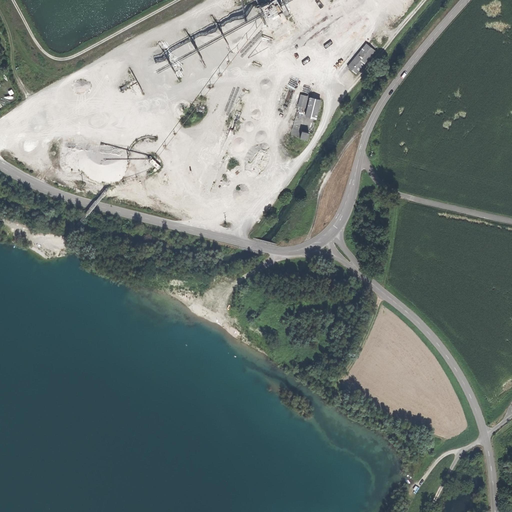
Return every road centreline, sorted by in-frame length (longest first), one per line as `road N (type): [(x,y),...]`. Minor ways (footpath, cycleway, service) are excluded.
road 1 (tertiary): [(300,252),(92,205),(0,164)]
road 2 (track): [(425,0),(357,78),(240,242)]
road 3 (unclassified): [(357,269),(428,333),(467,388),(495,511)]
road 4 (tertiary): [(466,0),(384,100),(333,231)]
road 5 (track): [(209,0),(0,120)]
road 6 (track): [(14,0),(40,48),(60,59),(176,0)]
road 7 (track): [(511,220),(396,193),(359,157)]
road 8 (track): [(419,511),(445,461),(459,451),(439,458),(402,511)]
road 9 (track): [(305,249),(322,188),(356,133),(370,125)]
road 10 (track): [(334,391),(396,433),(410,457),(412,490)]
